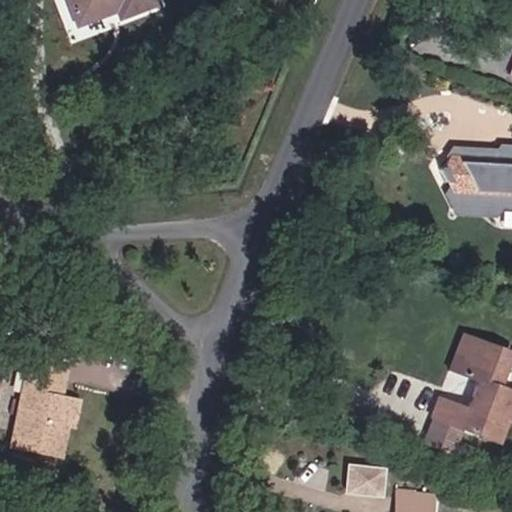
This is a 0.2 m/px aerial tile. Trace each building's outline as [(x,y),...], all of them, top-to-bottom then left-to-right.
[(111,15),(151,2),(149,0),(69,0),(76,19),(108,7),(111,15)] [(511,145),(502,146),(500,153),(454,149),(451,163),(450,178),(453,187),(448,194),(445,202),(447,221),(488,224),(492,210),(511,211),(511,145)] [(453,369),(464,373),(474,341),(464,338),(453,369)] [(437,418),(505,440),(511,418),(511,388),(503,386),(511,359),(511,351),(474,341),(464,373),(484,380),(475,408),(443,398),(437,418)] [(54,457),(58,429),(63,396),(55,395),(35,392),(37,375),(57,378),(59,358),(22,353),(7,449),(54,457)] [(35,392),(55,395),(57,378),(37,375),(35,392)] [(58,429),(73,430),(77,398),(63,396),(58,429)] [(393,455),(362,451),(359,474),(391,478),(393,455)] [(408,475),(405,497),(440,502),(443,479),(408,475)] [(438,511),(440,502),(405,497),(403,511),(438,511)]
